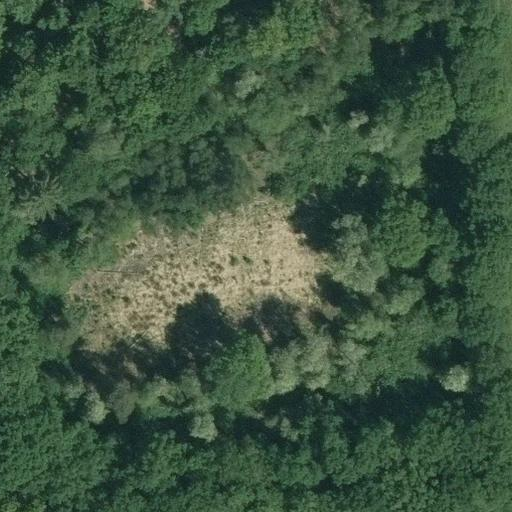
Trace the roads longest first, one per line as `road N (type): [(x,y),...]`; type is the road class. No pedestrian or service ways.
road 1 (track): [(14,480),(122,487),(366,470),(511,449)]
road 2 (track): [(243,0),(0,192)]
